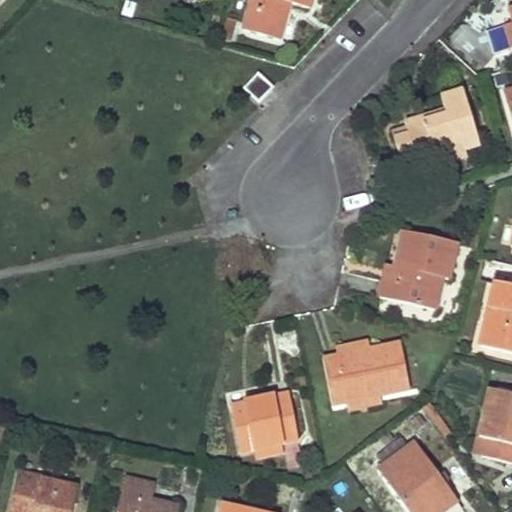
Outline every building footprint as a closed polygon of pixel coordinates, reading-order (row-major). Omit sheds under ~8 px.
[(251,0),(243,30),(279,40),(289,4),(308,8),(310,0),(251,0)] [(511,46),(506,26),(487,31),(494,54),(511,48),(511,46)] [(258,76),(246,89),(258,101),(270,87),(258,76)] [(410,137),(395,142),(403,170),(448,157),(450,165),(467,160),(464,152),(479,148),(463,94),(442,100),(446,118),(426,124),(425,120),(407,126),(408,132),(410,137)] [(408,132),(393,136),(395,142),(410,137),(408,132)] [(382,291),(380,299),(434,311),(442,280),(449,281),(457,245),(403,233),(394,270),(402,271),(399,285),(384,281),(382,291)] [(388,268),(384,281),(399,285),(402,271),(394,270),(388,268)] [(511,287),(495,284),(479,346),(511,354),(511,287)] [(347,346),(335,348),(336,356),(368,350),(366,342),(347,346)] [(336,356),(323,358),(332,404),(348,401),(377,395),(410,389),(401,343),(368,350),(336,356)] [(511,396),(492,392),(480,436),(488,438),(483,458),(511,464),(511,396)] [(377,395),(348,401),(349,408),(379,402),(377,395)] [(261,401),(231,407),(240,452),(256,449),(279,444),(299,440),(289,396),(261,401)] [(279,444),(256,449),(259,459),(281,454),(279,444)] [(414,444),(377,471),(407,511),(441,511),(447,509),(456,502),(414,444)] [(39,481),(19,475),(18,484),(37,490),(39,481)] [(154,486),(126,480),(118,511),(176,511),(178,508),(151,502),(154,486)] [(18,484),(10,511),(71,511),(77,490),(39,481),(37,490),(18,484)]
